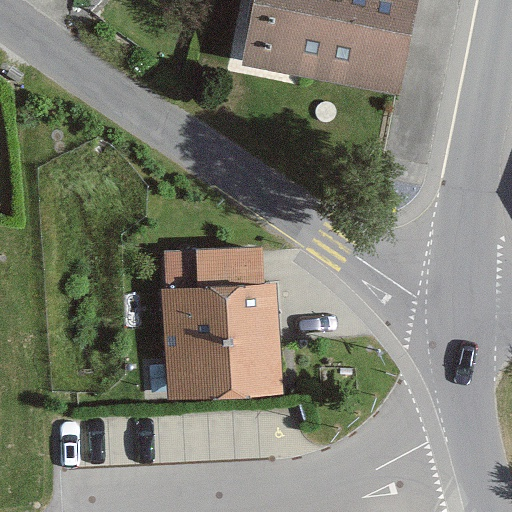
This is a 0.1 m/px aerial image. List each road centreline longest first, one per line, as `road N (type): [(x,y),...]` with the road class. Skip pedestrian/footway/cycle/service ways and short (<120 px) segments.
road 1 (residential): [(0,15),(408,291),(455,307)]
road 2 (residential): [(505,0),(455,307)]
road 3 (residential): [(455,307),(492,511)]
